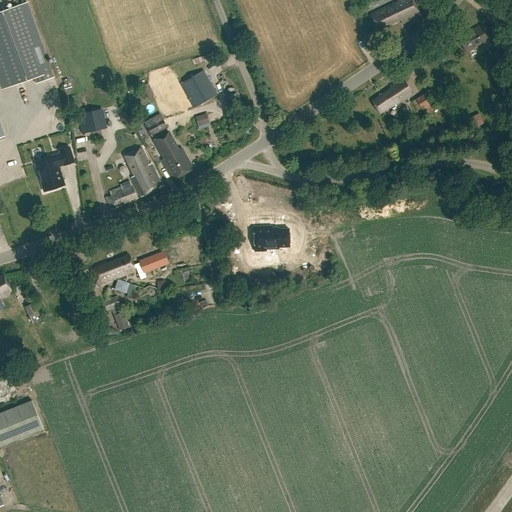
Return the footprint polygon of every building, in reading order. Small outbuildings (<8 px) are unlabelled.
[(420,14),(413,0),(401,0),(371,14),(379,30),(400,20),(401,23),(420,14)] [(53,77),(27,2),(0,11),(0,88),(0,90),(33,78),(35,84),(53,77)] [(489,41),(480,26),(472,31),(473,34),(461,41),(467,53),(479,47),(489,41)] [(216,95),(203,71),(180,83),(193,108),(216,95)] [(413,95),(402,79),(390,87),(391,89),(371,102),(379,114),(389,108),(399,102),(400,103),(413,95)] [(153,94),(148,84),(137,88),(142,99),(153,94)] [(19,87),(8,89),(10,103),(21,101),(19,87)] [(438,98),(431,89),(411,103),(417,112),(421,110),(424,114),(434,107),(431,103),(438,98)] [(106,128),(102,109),(76,114),(80,133),(106,128)] [(167,128),(161,118),(146,126),(151,136),(167,128)] [(168,132),(153,140),(163,159),(161,160),(172,180),(192,169),(181,149),(178,151),(168,132)] [(150,166),(142,150),(125,158),(134,177),(131,179),(140,198),(162,187),(152,165),(150,166)] [(36,170),(44,198),(65,192),(59,173),(64,171),(65,171),(74,168),(69,153),(60,156),(61,160),(55,162),(56,164),(36,170)] [(136,200),(132,187),(120,191),(119,188),(109,191),(110,195),(105,196),(109,209),(136,200)] [(271,226),(253,226),(254,251),(265,251),(265,249),(278,249),(278,247),(289,247),(288,228),(277,229),(277,227),(271,227),(271,226)] [(129,257),(113,263),(115,268),(121,266),(125,275),(135,272),(134,270),(136,269),(140,282),(146,280),(144,275),(164,268),(160,256),(139,264),(140,264),(133,267),(129,257)] [(115,268),(113,263),(105,265),(104,263),(90,268),(97,285),(125,275),(121,266),(115,268)] [(0,296),(10,292),(2,276),(0,277),(0,296)] [(119,280),(115,291),(128,295),(132,284),(119,280)] [(101,303),(103,310),(104,313),(121,306),(118,297),(101,303)] [(26,306),(30,316),(38,313),(34,303),(26,306)] [(129,327),(123,311),(113,315),(119,331),(129,327)] [(0,446),(43,429),(31,400),(0,412),(0,446)]
